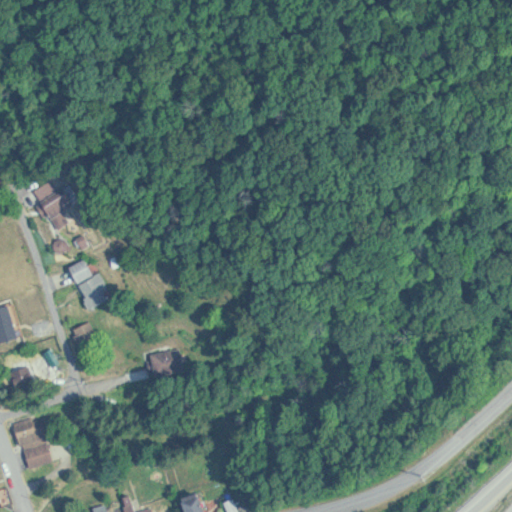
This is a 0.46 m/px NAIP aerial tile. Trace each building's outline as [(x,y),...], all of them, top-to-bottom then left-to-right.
[(75,220),(68,209),(83,201),(72,182),(60,189),(55,180),(38,189),(61,228),(75,220)] [(113,298),(89,257),(74,266),(97,307),(113,298)] [(0,353),(11,351),(5,329),(0,330),(0,353)] [(158,353),(159,371),(177,370),(175,352),(158,353)] [(10,381),(21,394),(41,376),(30,363),(10,381)] [(33,467),(59,459),(48,424),(41,426),(38,416),(19,422),(33,467)] [(190,511),(210,511),(202,491),(185,498),(190,511)] [(130,511),(158,511),(154,501),(130,510),(130,511)]
